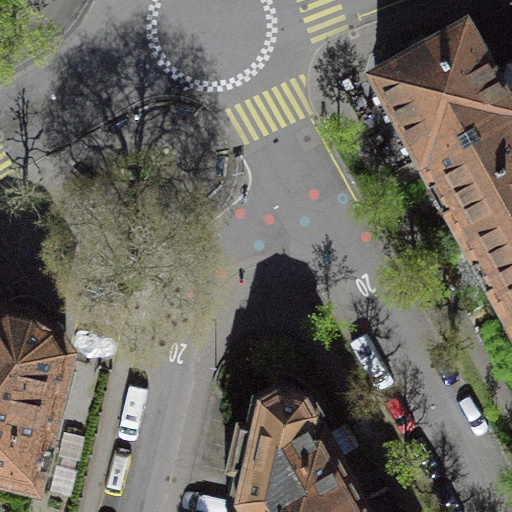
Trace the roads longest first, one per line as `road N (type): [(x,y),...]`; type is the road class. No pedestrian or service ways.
road 1 (residential): [(310,195),(498,511)]
road 2 (residential): [(167,382),(207,267),(236,238),(310,195)]
road 3 (residential): [(215,28),(0,144)]
road 4 (residential): [(215,28),(310,195)]
road 5 (residential): [(133,511),(167,382)]
